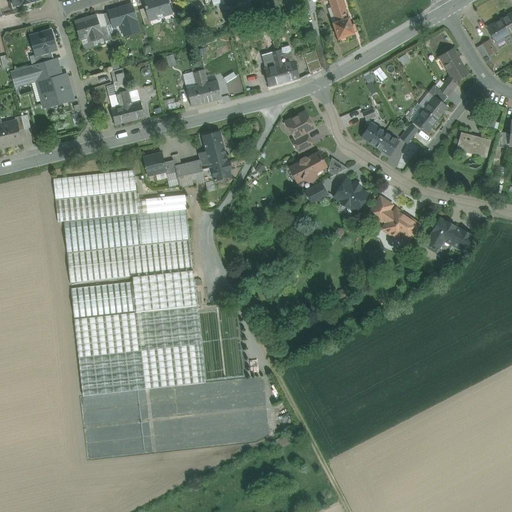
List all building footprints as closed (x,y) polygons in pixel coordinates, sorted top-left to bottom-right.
[(167,0),(146,0),(143,1),(145,8),(149,20),(150,20),(172,13),(167,0)] [(351,25),(342,0),(328,0),(336,22),(332,23),(338,40),(340,39),(342,41),(346,40),(346,37),(354,34),(353,32),(356,31),(354,24),(351,25)] [(131,5),(108,12),(112,25),(113,27),(121,25),(124,36),(140,32),(131,5)] [(145,8),(139,10),(145,27),(151,25),(150,20),(149,20),(145,8)] [(103,15),(107,26),(112,25),(109,13),(103,15)] [(511,32),(511,13),(501,20),(510,34),(511,32)] [(96,14),(96,16),(100,28),(107,26),(103,15),(96,14)] [(96,16),(75,22),(80,40),(91,37),(93,42),(103,39),(104,38),(100,28),(96,16)] [(501,20),(487,29),(495,43),(498,41),(498,42),(503,39),(503,38),(510,34),(501,20)] [(111,40),(107,26),(100,28),(104,38),(103,39),(104,42),(111,40)] [(51,31),(31,36),(37,55),(37,56),(51,52),(56,50),(51,31)] [(489,40),(482,45),(489,56),(496,52),(489,40)] [(289,48),(281,50),(285,64),(293,62),(289,48)] [(453,49),(439,57),(449,74),(463,66),(453,49)] [(281,50),(276,52),(279,65),(284,83),(299,79),(295,61),(293,62),(285,64),(281,50)] [(51,52),(37,56),(37,55),(34,56),(36,65),(54,60),(51,52)] [(276,52),(270,54),(274,67),(279,65),(276,52)] [(6,56),(1,57),(3,68),(9,67),(6,56)] [(36,65),(33,66),(35,74),(56,68),(54,60),(36,65)] [(274,67),(264,69),(269,87),(284,83),(279,65),(274,67)] [(33,66),(11,73),(14,86),(37,80),(35,74),(33,66)] [(463,66),(449,74),(450,76),(454,82),(468,75),(463,66)] [(380,81),(387,77),(380,67),(373,72),(380,81)] [(66,74),(58,76),(56,68),(35,74),(37,80),(39,79),(45,100),(58,97),(61,104),(73,101),(66,74)] [(122,69),(111,72),(117,94),(128,91),(122,69)] [(215,71),(217,81),(227,79),(225,69),(215,71)] [(204,70),(199,71),(202,85),(208,84),(204,70)] [(199,71),(193,73),(196,87),(202,85),(199,71)] [(193,73),(183,75),(187,89),(196,87),(193,73)] [(454,82),(450,76),(444,84),(453,91),(457,85),(454,82)] [(208,84),(202,85),(206,103),(222,99),(217,81),(208,84)] [(453,91),(444,84),(440,90),(439,91),(448,97),(453,91)] [(196,87),(187,89),(191,107),(206,103),(202,85),(196,87)] [(236,85),(226,87),(229,97),(238,94),(236,85)] [(434,85),(429,93),(434,97),(434,96),(434,97),(439,91),(440,90),(434,85)] [(102,87),(94,89),(96,97),(104,95),(102,87)] [(128,91),(117,94),(117,97),(110,99),(112,109),(111,109),(115,125),(144,118),(140,102),(131,104),(128,91)] [(448,97),(439,91),(434,97),(443,103),(448,97)] [(434,97),(434,96),(434,97),(424,110),(437,120),(447,107),(443,103),(434,97)] [(177,102),(167,104),(168,110),(179,108),(177,102)] [(373,109),(363,114),(366,120),(376,116),(373,109)] [(437,120),(424,110),(413,123),(426,133),(437,120)] [(305,112),(285,122),(294,139),(295,140),(306,134),(314,129),(305,112)] [(21,117),(15,118),(16,121),(18,131),(24,129),(21,117)] [(495,122),(479,118),(478,125),(494,129),(495,122)] [(16,121),(2,125),(7,145),(13,144),(13,145),(21,143),(18,131),(16,121)] [(385,133),(371,123),(361,137),(375,147),(385,133)] [(418,130),(411,125),(406,132),(412,137),(418,130)] [(210,167),(202,169),(206,182),(205,182),(205,184),(213,182),(214,182),(231,177),(230,170),(232,170),(230,162),(227,162),(220,131),(202,136),(210,167)] [(412,137),(406,132),(400,139),(407,144),(412,137)] [(510,133),(501,132),(497,148),(510,149),(510,146),(509,146),(510,133)] [(399,142),(385,133),(375,147),(390,156),(399,142)] [(491,141),(461,133),(457,150),(486,158),(491,141)] [(306,134),(295,140),(294,139),(292,140),(299,153),(312,146),(306,134)] [(162,153),(143,158),(147,176),(165,172),(166,172),(164,163),(162,153)] [(318,153),(308,159),(305,158),(300,160),(299,163),(290,168),(297,182),(303,179),(312,182),(315,173),(325,167),(318,153)] [(347,169),(331,158),(327,171),(334,176),(347,169)] [(173,160),(164,163),(166,172),(165,172),(166,175),(176,173),(175,166),(173,160)] [(200,160),(175,166),(176,173),(180,188),(205,182),(206,182),(202,169),(200,160)] [(134,170),(53,179),(58,222),(64,222),(83,396),(205,383),(185,195),(160,197),(162,212),(139,214),(134,170)] [(353,185),(346,180),(334,197),(341,202),(341,204),(348,208),(348,207),(356,212),(368,194),(360,189),(361,188),(354,183),(353,185)] [(321,183),(305,192),(312,204),(327,196),(321,183)] [(380,198),(369,214),(381,221),(382,220),(388,211),(392,205),(380,198)] [(419,225),(396,209),(393,214),(388,211),(382,220),(386,223),(382,229),(389,234),(397,239),(400,235),(409,241),(419,225)] [(437,225),(436,225),(434,225),(431,230),(432,232),(427,242),(428,242),(425,247),(435,252),(438,248),(439,248),(443,240),(452,245),(460,230),(454,227),(446,223),(440,219),(437,225)] [(472,236),(460,230),(452,245),(464,252),(472,236)] [(285,433),(274,438),(278,446),(289,440),(285,433)]
